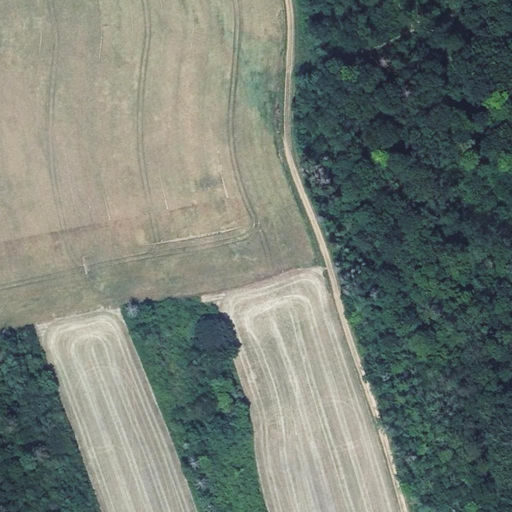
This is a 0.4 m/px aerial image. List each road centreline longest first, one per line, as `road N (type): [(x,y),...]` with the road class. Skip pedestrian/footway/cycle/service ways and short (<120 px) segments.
road 1 (track): [(403,511),(331,277),(261,88),(297,50),(288,0)]
road 2 (track): [(511,219),(478,148),(449,48),(387,42),(322,54),(297,50)]
